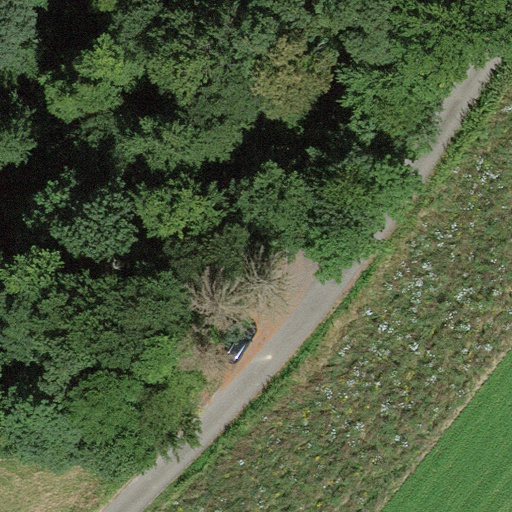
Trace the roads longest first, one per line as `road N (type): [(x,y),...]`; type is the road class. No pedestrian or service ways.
road 1 (track): [(511,14),(300,311),(103,511)]
road 2 (track): [(408,0),(347,159)]
road 3 (track): [(300,311),(347,159)]
